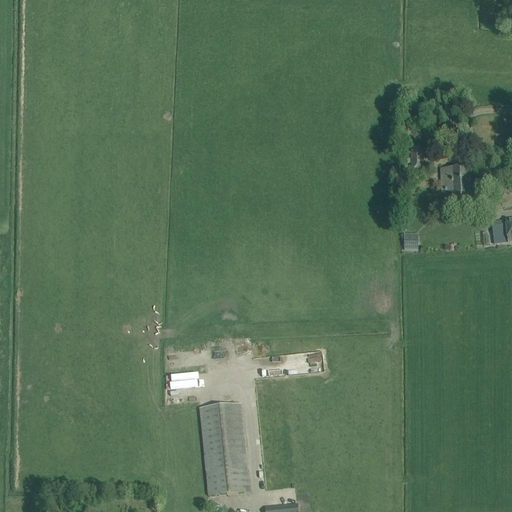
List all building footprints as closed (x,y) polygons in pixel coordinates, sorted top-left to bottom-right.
[(423,171),(423,149),(411,149),(411,171),(423,171)] [(470,169),(464,169),(442,170),(443,193),(452,193),(470,192),(471,191),(470,169)] [(471,210),(470,192),(452,193),(453,210),(471,210)] [(511,222),(492,224),(494,244),(511,242),(511,222)] [(420,249),(420,236),(407,236),(406,249),(420,249)] [(209,497),(250,493),(239,386),(198,390),(209,497)] [(266,491),(295,488),(285,390),(256,393),(266,491)]
